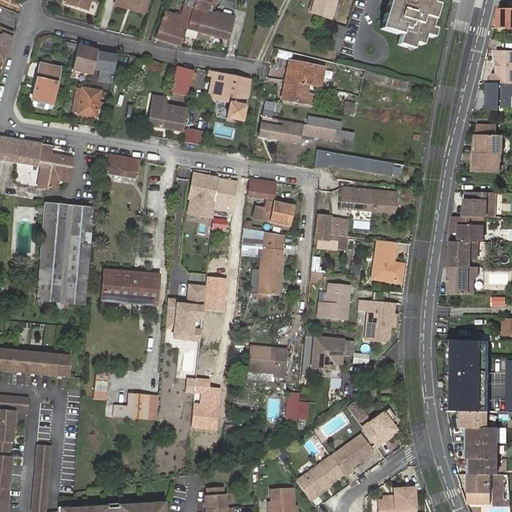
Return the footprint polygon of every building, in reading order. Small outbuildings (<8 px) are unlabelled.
[(69,0),(68,6),(86,11),(88,0),(69,0)] [(145,0),(117,0),(132,4),(130,10),(142,12),(145,0)] [(186,0),(184,5),(192,8),(195,0),(186,0)] [(195,0),(192,8),(186,28),(198,31),(205,11),(209,0),(195,0)] [(314,0),(311,13),(331,17),(335,0),(314,0)] [(387,0),(386,5),(389,6),(387,14),(384,13),(381,22),(385,23),(383,30),(399,35),(396,44),(405,47),(408,41),(414,43),(420,46),(424,36),(432,39),(435,30),(431,28),(436,11),(431,10),(433,3),(431,2),(431,0),(387,0)] [(155,38),(179,47),(183,35),(186,28),(192,8),(184,5),(180,17),(165,12),(163,16),(162,17),(155,38)] [(511,8),(500,9),(500,19),(497,19),(495,29),(500,29),(511,29),(511,8)] [(210,12),(205,11),(198,31),(228,40),(234,18),(214,12),(213,13),(210,12)] [(329,48),(339,51),(346,28),(335,26),(329,48)] [(186,28),(183,35),(195,38),(198,31),(186,28)] [(0,62),(0,63),(10,40),(9,40),(11,34),(0,29),(0,62)] [(411,49),(414,43),(408,41),(405,47),(411,49)] [(96,50),(77,45),(70,70),(90,75),(92,68),(95,51),(96,50)] [(115,55),(95,51),(92,68),(99,70),(97,80),(110,82),(115,55)] [(511,51),(499,51),(499,75),(493,75),(493,83),(511,83),(511,51)] [(134,70),(137,57),(129,55),(126,67),(134,70)] [(318,77),(321,77),(323,66),(287,60),(284,78),(315,85),(318,77)] [(162,70),(164,63),(154,61),(152,68),(162,70)] [(40,64),(31,99),(49,103),(59,68),(40,64)] [(175,68),(171,84),(187,89),(192,73),(175,68)] [(250,79),(209,70),(208,75),(212,76),(208,97),(229,102),(226,117),(241,120),(250,79)] [(363,71),(362,77),(384,82),(384,79),(389,80),(390,77),(363,71)] [(417,93),(419,85),(392,78),(390,86),(417,93)] [(281,98),(310,104),(312,94),(302,92),(304,85),(284,80),(281,98)] [(490,83),(488,83),(488,102),(501,103),(501,106),(511,105),(511,83),(493,83),(490,83)] [(187,89),(171,84),(168,91),(185,96),(187,89)] [(98,92),(76,88),(72,112),(94,116),(95,109),(103,111),(105,104),(96,102),(98,92)] [(145,125),(159,128),(160,124),(169,126),(169,129),(180,131),(184,109),(164,105),(165,99),(150,96),(145,125)] [(263,100),(262,104),(273,106),(272,112),(278,113),(279,106),(280,103),(263,100)] [(346,100),(344,112),(354,114),(357,102),(346,100)] [(262,104),(257,135),(280,139),(282,128),(276,127),(276,126),(277,119),(271,118),(272,112),(273,106),(262,104)] [(308,117),(307,124),(340,130),(341,122),(308,117)] [(301,134),(342,141),(351,142),(353,132),(344,131),(340,130),(307,124),(277,119),(276,126),(276,127),(282,128),(280,139),(299,142),(301,134)] [(478,135),(498,136),(498,126),(478,125),(477,135),(478,135)] [(201,131),(184,128),(182,141),(198,145),(201,131)] [(493,173),(500,173),(500,163),(502,163),(502,154),(504,154),(504,136),(498,136),(478,135),(478,146),(475,146),(474,146),(473,153),(473,162),(476,162),(475,172),(493,173)] [(0,161),(1,161),(13,163),(17,142),(0,139),(0,161)] [(48,146),(17,142),(13,163),(39,167),(36,188),(54,190),(56,179),(66,180),(69,158),(69,157),(47,155),(49,146),(48,146)] [(316,151),(313,170),(328,169),(330,165),(392,174),(393,162),(316,151)] [(123,156),(107,154),(104,173),(135,178),(139,159),(123,156)] [(218,177),(192,172),(187,200),(190,200),(188,215),(211,219),(212,210),(214,200),(218,179),(218,177)] [(214,200),(212,210),(230,213),(235,182),(218,179),(214,200)] [(275,184),(250,180),(248,196),(273,200),(275,184)] [(338,209),(394,215),(396,193),(340,188),(338,209)] [(402,199),(414,200),(415,192),(403,191),(402,199)] [(470,192),(469,192),(469,200),(468,200),(467,206),(465,206),(463,217),(483,218),(487,218),(488,192),(470,192)] [(488,192),(487,218),(496,218),(496,193),(488,192)] [(253,220),(275,223),(291,226),(293,206),(266,201),(265,209),(255,207),(253,220)] [(93,208),(43,203),(34,301),(83,306),(93,208)] [(331,217),(318,216),(315,240),(328,241),(338,242),(347,243),(348,237),(347,237),(329,235),(331,218),(331,217)] [(459,217),(451,217),(448,241),(450,241),(458,242),(459,217)] [(463,217),(459,217),(458,242),(477,242),(482,242),(483,218),(463,217)] [(349,220),(331,218),(329,235),(347,237),(349,220)] [(283,237),(241,230),(239,257),(249,259),(251,245),(262,246),(260,268),(253,267),(250,299),(267,301),(267,294),(279,296),(283,237)] [(338,242),(328,241),(328,248),(337,249),(338,242)] [(395,263),(398,243),(378,241),(374,279),(404,282),(406,263),(395,263)] [(449,268),(470,268),(470,259),(476,259),(477,242),(458,242),(450,241),(450,250),(450,259),(445,259),(444,268),(449,268)] [(337,249),(337,250),(346,251),(347,243),(338,242),(337,249)] [(320,271),(322,257),(313,256),(312,270),(320,271)] [(360,266),(352,265),(351,275),(359,275),(360,266)] [(470,268),(449,268),(448,295),(474,296),(474,282),(479,277),(479,268),(470,268)] [(100,303),(155,307),(158,277),(103,272),(100,303)] [(328,285),(325,303),(318,302),(316,319),(346,321),(348,287),(328,285)] [(205,288),(190,287),(188,306),(177,305),(178,301),(169,300),(166,329),(173,329),(172,339),(200,341),(205,288)] [(504,297),(489,296),(489,306),(504,306),(504,297)] [(369,301),(358,300),(357,310),(368,311),(369,301)] [(373,301),(369,301),(368,311),(365,340),(385,342),(390,336),(391,327),(392,322),(393,322),(394,313),(395,303),(383,302),(373,301)] [(511,318),(500,319),(500,334),(510,334),(510,336),(511,336),(511,318)] [(475,332),(475,341),(491,341),(492,333),(475,332)] [(344,339),(314,337),(311,368),(333,371),(334,362),(342,363),(344,339)] [(486,413),(491,341),(448,340),(445,411),(486,413)] [(248,371),(274,373),(274,377),(285,378),(287,351),(251,348),(248,371)] [(16,350),(3,349),(1,371),(14,372),(16,350)] [(30,352),(16,350),(14,372),(28,374),(30,352)] [(44,353),(30,352),(28,374),(42,375),(44,353)] [(365,362),(366,353),(355,352),(354,361),(365,362)] [(57,354),(44,353),(42,375),(55,376),(57,354)] [(71,355),(57,354),(55,376),(69,377),(71,355)] [(94,390),(106,392),(108,372),(95,370),(94,390)] [(404,384),(396,384),(396,392),(404,392),(404,384)] [(106,392),(94,391),(93,399),(106,400),(106,392)] [(148,395),(128,393),(127,406),(113,405),(112,417),(146,420),(148,395)] [(158,396),(148,395),(146,420),(156,420),(158,396)] [(29,399),(0,396),(0,410),(15,412),(28,413),(29,399)] [(296,417),(298,397),(288,396),(287,417),(296,417)] [(367,416),(356,402),(349,407),(357,419),(367,416)] [(388,406),(362,424),(375,443),(382,438),(380,436),(394,427),(390,420),(396,416),(388,406)] [(15,412),(0,410),(0,424),(14,426),(15,412)] [(486,429),(486,413),(459,412),(459,423),(458,423),(459,428),(463,428),(486,429)] [(14,426),(0,424),(0,449),(9,450),(10,443),(13,443),(14,426)] [(224,425),(221,450),(231,450),(233,426),(224,425)] [(395,429),(394,427),(380,436),(382,438),(395,429)] [(465,434),(465,444),(496,444),(496,429),(486,429),(463,428),(464,433),(465,434)] [(361,431),(331,453),(343,470),(344,473),(351,468),(349,465),(357,459),(355,457),(359,455),(360,457),(372,448),(361,431)] [(496,444),(465,444),(465,454),(464,454),(465,459),(468,459),(496,459),(496,444)] [(37,446),(31,511),(44,511),(50,447),(37,446)] [(283,460),(290,455),(286,448),(279,453),(283,460)] [(9,450),(0,449),(0,473),(10,475),(11,457),(9,457),(9,450)] [(331,453),(296,477),(310,497),(316,493),(315,490),(326,481),(343,470),(331,453)] [(496,459),(468,459),(468,469),(467,469),(468,474),(489,475),(496,475),(496,459)] [(10,475),(0,473),(0,487),(8,489),(10,475)] [(468,474),(466,474),(466,486),(469,486),(469,494),(466,494),(466,505),(489,506),(489,475),(468,474)] [(328,484),(326,481),(315,490),(316,493),(328,484)] [(393,497),(382,498),(376,498),(377,511),(400,511),(401,510),(414,509),(412,486),(392,487),(393,494),(393,497)] [(8,489),(0,487),(0,501),(7,502),(8,489)] [(204,497),(205,510),(207,510),(227,509),(226,496),(223,496),(223,489),(206,489),(206,496),(204,497)] [(291,489),(269,490),(270,503),(266,503),(267,511),(292,511),(292,506),(291,489)]
